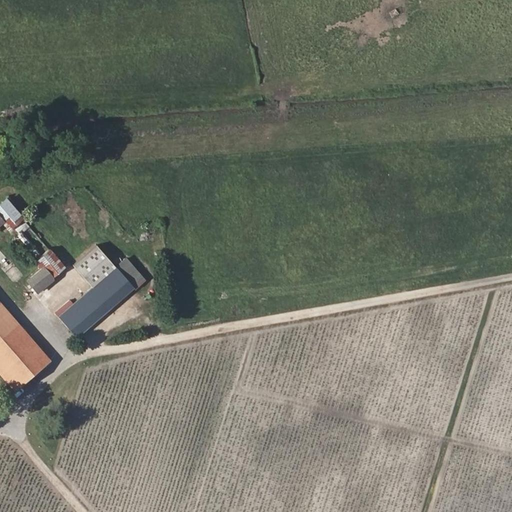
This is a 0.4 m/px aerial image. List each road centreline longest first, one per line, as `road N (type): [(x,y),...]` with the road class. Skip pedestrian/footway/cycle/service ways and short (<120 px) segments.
road 1 (track): [(66,358),(511,283)]
road 2 (track): [(0,417),(83,511)]
